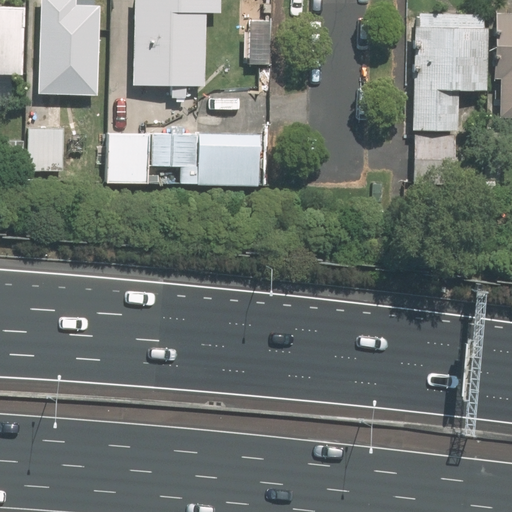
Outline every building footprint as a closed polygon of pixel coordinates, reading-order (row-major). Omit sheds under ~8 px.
[(69,0),(36,0),(33,95),(92,97),(96,5),(69,4),(69,0)] [(216,14),(216,0),(129,0),(127,87),(200,89),(202,14),(216,14)] [(0,75),(18,77),(22,10),(0,9),(0,75)] [(492,119),(511,118),(511,14),(487,14),(486,82),(493,82),(492,119)] [(410,17),(409,185),(450,185),(451,93),(480,93),(481,17),(410,17)] [(269,20),(245,20),(244,64),(268,65),(269,20)] [(22,170),(60,172),(61,128),(23,127),(22,168),(11,167),(11,179),(22,179),(22,170)] [(141,134),(103,132),(101,184),(139,186),(141,134)] [(149,134),(148,167),(175,167),(174,185),(256,187),(257,137),(149,134)]
